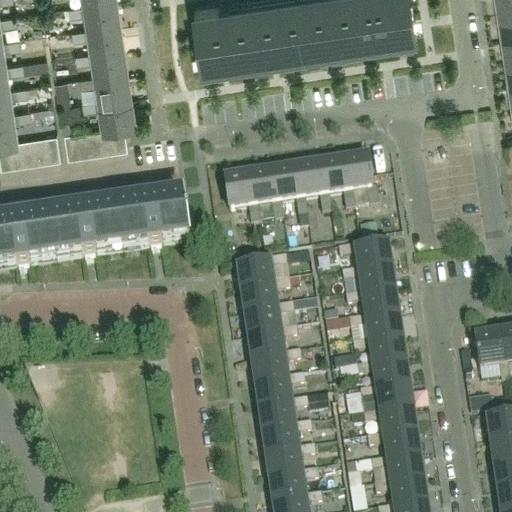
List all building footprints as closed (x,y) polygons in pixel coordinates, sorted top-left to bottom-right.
[(118,5),(117,0),(83,0),(85,7),(86,10),(118,5)] [(220,4),(195,7),(201,47),(203,63),(304,48),(396,34),(416,31),(415,21),(413,12),(412,6),(411,0),(292,0),(285,1),(221,11),(220,4)] [(511,0),(497,0),(500,16),(511,14),(511,0)] [(121,29),(118,5),(86,10),(85,7),(68,9),(70,18),(86,16),(88,30),(89,34),(121,29)] [(511,14),(500,16),(503,40),(511,38),(511,14)] [(3,44),(0,29),(17,27),(16,17),(0,19),(0,47),(3,47),(3,44)] [(125,53),(121,29),(89,34),(88,30),(72,33),(73,42),(90,40),(92,54),(93,58),(125,53)] [(511,38),(503,40),(507,64),(511,63),(511,38)] [(6,67),(4,53),(21,50),(19,41),(3,44),(3,47),(0,47),(0,71),(7,71),(6,67)] [(97,81),(129,76),(125,53),(93,58),(92,54),(75,56),(77,66),(93,63),(96,78),(97,81)] [(24,68),(25,73),(49,70),(47,61),(23,65),(24,68)] [(10,91),(8,76),(25,73),(24,68),(23,65),(6,67),(7,71),(0,71),(0,96),(11,94),(10,91)] [(132,100),(129,76),(97,81),(96,78),(80,80),(81,89),(97,87),(100,101),(100,105),(132,100)] [(14,114),(12,100),(28,97),(27,88),(10,91),(11,94),(0,96),(0,120),(15,118),(14,114)] [(136,125),(132,100),(100,105),(100,101),(83,104),(85,113),(101,110),(104,130),(112,129),(124,127),(136,125)] [(79,108),(65,110),(67,124),(81,121),(79,108)] [(18,143),(15,123),(32,121),(30,112),(14,114),(15,118),(0,120),(0,145),(9,144),(18,143)] [(128,151),(124,127),(112,129),(116,153),(128,151)] [(116,153),(112,129),(104,130),(100,130),(104,155),(116,153)] [(104,155),(100,130),(89,132),(92,157),(104,155)] [(92,157),(89,132),(77,134),(80,158),(92,157)] [(80,158),(77,134),(65,136),(69,160),(80,158)] [(60,161),(56,137),(45,139),(48,163),(60,161)] [(48,163),(45,139),(33,140),(37,165),(48,163)] [(37,165),(33,140),(21,142),(25,167),(37,165)] [(25,167),(21,142),(18,143),(9,144),(13,169),(25,167)] [(13,169),(9,144),(0,145),(0,160),(1,170),(13,169)] [(368,193),(370,209),(380,208),(377,190),(373,191),(369,160),(344,163),(349,196),(353,195),(368,193)] [(344,196),(346,213),(356,211),(353,195),(349,196),(344,163),(320,167),(325,199),(329,199),(344,196)] [(320,200),(322,216),(332,215),(329,199),(325,199),(320,167),(297,170),(301,203),(306,202),(320,200)] [(296,203),(299,220),(308,218),(306,202),(301,203),(297,170),(273,174),(278,206),(282,206),(296,203)] [(273,207),(275,223),(284,222),(282,206),(278,206),(273,174),(249,177),(254,210),(258,209),(273,207)] [(249,210),(251,227),(260,225),(258,209),(254,210),(249,177),(224,181),(229,213),(249,210)] [(190,245),(187,225),(189,224),(189,220),(186,220),(183,199),(116,209),(123,255),(151,251),(161,249),(190,245)] [(123,255),(116,209),(50,219),(56,265),(85,261),(95,259),(123,255)] [(309,228),(308,218),(299,220),(300,229),(309,228)] [(56,265),(50,219),(0,226),(0,273),(18,271),(28,269),(56,265)] [(359,272),(360,276),(392,271),(389,247),(357,252),(357,248),(339,251),(341,260),(357,258),(359,272)] [(238,270),(242,294),(274,289),(273,285),(271,271),(287,268),(286,259),(268,262),(269,265),(238,270)] [(363,296),(363,300),(396,295),(392,271),(360,276),(359,272),(343,275),(344,284),(361,282),(363,296)] [(242,294),(245,318),(277,313),(277,309),(275,294),(291,292),(290,283),(273,285),(274,289),(242,294)] [(367,320),(367,324),(399,319),(396,295),(363,300),(363,296),(346,298),(348,308),(364,305),(367,320)] [(245,318),(249,341),(281,337),(280,333),(278,318),(295,316),(293,306),(277,309),(277,313),(245,318)] [(370,343),(371,347),(403,343),(399,319),(367,324),(367,320),(350,322),(352,332),(368,329),(370,343)] [(249,341),(252,365),(285,360),(284,357),(282,342),(298,340),(297,330),(280,333),(281,337),(249,341)] [(511,367),(511,334),(500,337),(505,369),(509,368),(511,367)] [(500,369),(502,386),(511,384),(509,368),(505,369),(500,337),(476,340),(480,372),(500,369)] [(374,367),(374,371),(406,366),(403,343),(371,347),(370,343),(354,346),(355,355),(372,353),(374,367)] [(252,365),(256,389),(288,384),(288,380),(285,366),(302,363),(300,354),(284,357),(285,360),(252,365)] [(378,391),(378,395),(410,390),(406,366),(374,371),(374,367),(357,370),(359,379),(375,376),(378,391)] [(343,381),(359,379),(357,370),(341,372),(340,372),(341,381),(343,381)] [(256,389),(259,413),(292,408),(291,403),(289,389),(305,387),(304,378),(288,380),(288,384),(256,389)] [(410,390),(378,395),(378,391),(361,393),(362,402),(365,417),(381,414),(382,419),(414,414),(410,390)] [(315,409),(325,408),(323,399),(314,400),(308,401),(309,410),(315,409)] [(490,400),(482,401),(484,413),(492,412),(490,400)] [(259,413),(263,436),(295,432),(295,427),(292,413),(309,410),(308,401),(291,403),(292,408),(259,413)] [(385,438),(385,442),(417,437),(414,414),(382,419),(381,414),(365,417),(366,426),(383,423),(385,438)] [(511,443),(511,418),(487,422),(491,447),(511,443)] [(263,436),(267,460),(299,455),(298,451),(296,436),(313,434),(311,425),(295,427),(295,432),(263,436)] [(388,461),(389,466),(421,461),(417,437),(385,442),(385,438),(368,440),(369,449),(386,447),(388,461)] [(511,443),(491,447),(495,470),(511,467),(511,443)] [(267,460),(270,484),(303,479),(302,475),(300,460),(316,458),(315,449),(298,451),(299,455),(267,460)] [(392,485),(393,490),(424,485),(421,461),(389,466),(388,461),(372,464),(373,473),(390,471),(392,485)] [(372,464),(356,466),(356,471),(357,476),(373,473),(372,464)] [(511,467),(495,470),(498,494),(511,492),(511,467)] [(270,484),(274,508),(306,503),(306,498),(303,484),(320,482),(319,472),(302,475),(303,479),(270,484)] [(396,509),(396,511),(405,511),(428,509),(424,485),(393,490),(392,485),(375,488),(377,497),(393,495),(396,509)] [(351,492),(350,492),(352,511),(366,511),(363,489),(362,490),(351,492)] [(511,511),(511,492),(498,494),(501,511),(511,511)] [(274,508),(274,511),(307,511),(307,507),(324,505),(322,496),(306,498),(306,503),(274,508)]
